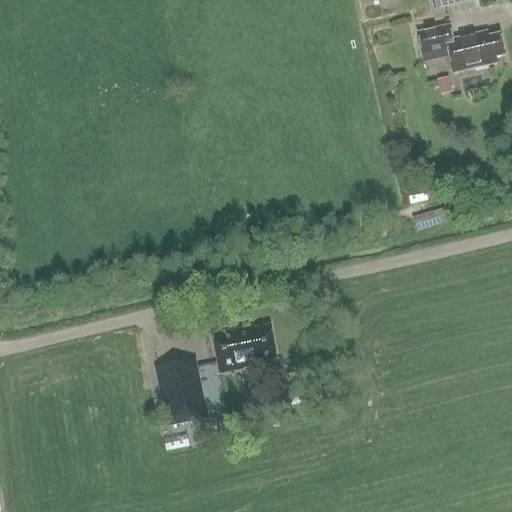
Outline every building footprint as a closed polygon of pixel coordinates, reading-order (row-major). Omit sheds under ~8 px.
[(473,1),(473,0),(433,0),(435,9),(473,1)] [(453,74),(496,64),(495,59),(505,57),(500,36),(482,40),(481,35),(452,41),(449,27),(418,34),(423,57),(448,51),(453,74)] [(437,81),(441,96),(452,93),(449,78),(437,81)] [(446,226),(442,212),(413,220),(417,234),(446,226)] [(253,330),(213,338),(221,373),(261,365),(260,362),(275,359),(270,329),(254,333),(253,330)] [(201,384),(166,392),(173,427),(192,423),(188,403),(204,400),(201,384)]
